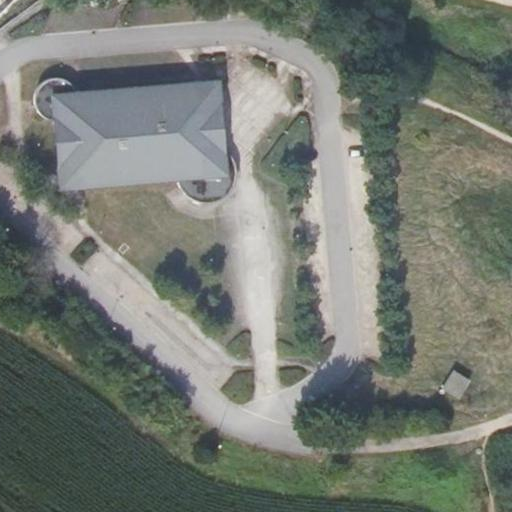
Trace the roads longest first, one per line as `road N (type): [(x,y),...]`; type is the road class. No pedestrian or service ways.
road 1 (residential): [(323,446),(208,406),(0,193)]
road 2 (track): [(323,446),(434,442),(486,431)]
road 3 (track): [(511,143),(391,92)]
